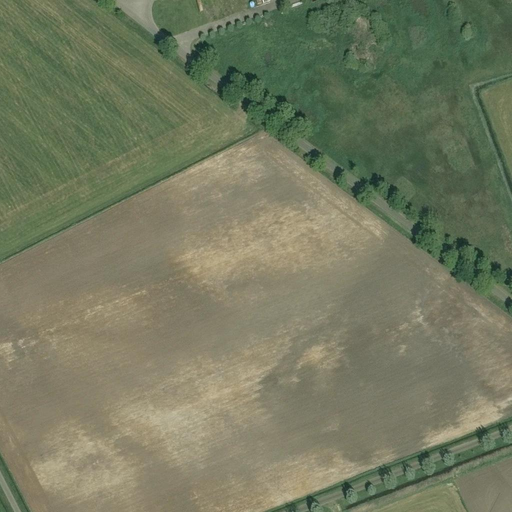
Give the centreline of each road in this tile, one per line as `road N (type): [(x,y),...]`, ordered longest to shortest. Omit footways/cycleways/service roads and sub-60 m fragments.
road 1 (unclassified): [(511,305),(114,0)]
road 2 (unclassified): [(295,511),(511,428)]
